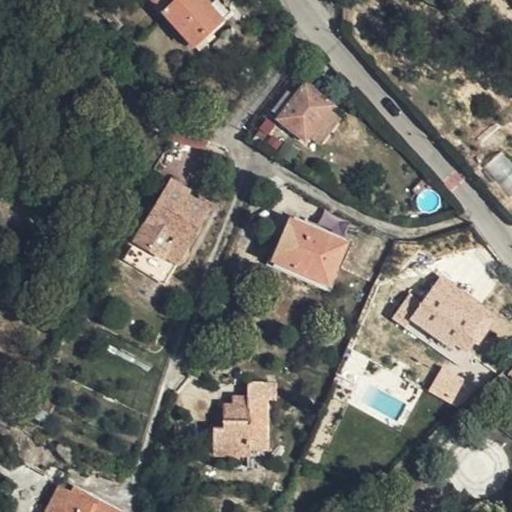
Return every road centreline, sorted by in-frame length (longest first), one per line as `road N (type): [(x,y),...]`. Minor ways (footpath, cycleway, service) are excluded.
road 1 (unknown): [(291,94),(240,204),(143,472)]
road 2 (residential): [(511,252),(289,0)]
road 3 (unknown): [(441,169),(419,178),(291,94)]
road 4 (unknown): [(291,94),(161,0)]
